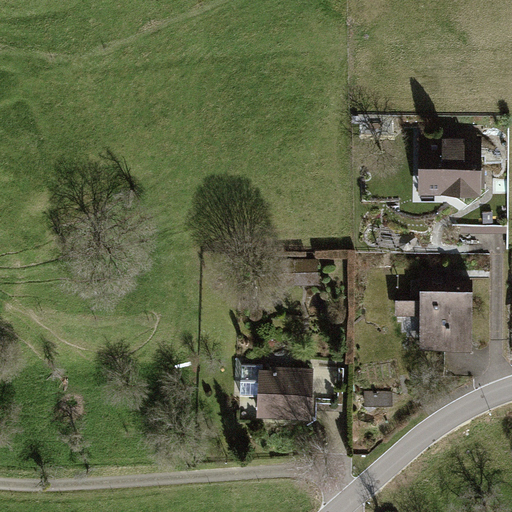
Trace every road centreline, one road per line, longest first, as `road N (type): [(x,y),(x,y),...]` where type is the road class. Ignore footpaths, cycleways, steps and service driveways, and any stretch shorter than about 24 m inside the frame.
road 1 (track): [(346,499),(323,468),(0,484)]
road 2 (residential): [(331,511),(452,414),(511,382)]
